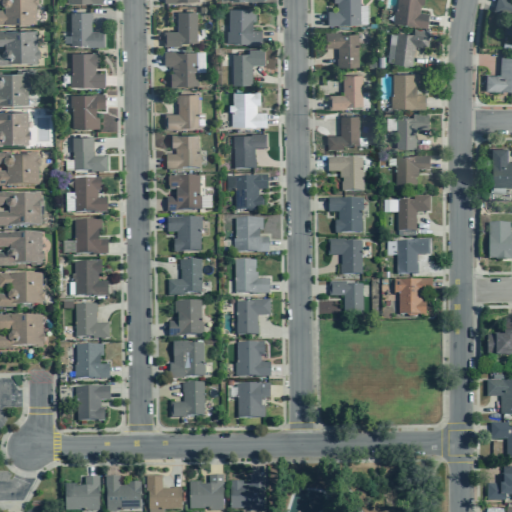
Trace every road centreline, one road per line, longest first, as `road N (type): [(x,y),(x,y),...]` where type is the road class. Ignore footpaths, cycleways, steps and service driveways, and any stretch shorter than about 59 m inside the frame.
road 1 (residential): [(460,511),(465,0)]
road 2 (residential): [(138,446),(133,0)]
road 3 (residential): [(300,444),(294,0)]
road 4 (residential): [(459,442),(39,447)]
